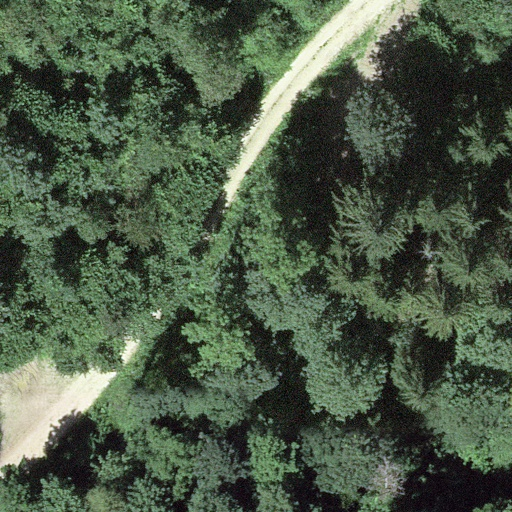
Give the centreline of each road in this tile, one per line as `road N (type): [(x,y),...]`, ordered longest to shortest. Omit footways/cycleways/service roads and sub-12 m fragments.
road 1 (track): [(359,0),(261,118),(185,242),(64,409),(0,478)]
road 2 (track): [(355,3),(359,82),(317,203),(320,244),(353,297),(414,301),(511,285)]
